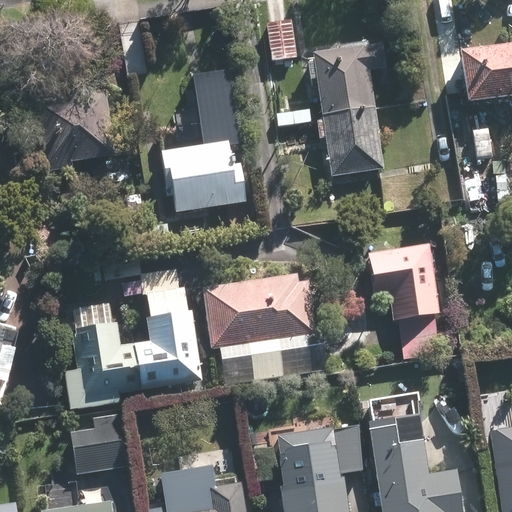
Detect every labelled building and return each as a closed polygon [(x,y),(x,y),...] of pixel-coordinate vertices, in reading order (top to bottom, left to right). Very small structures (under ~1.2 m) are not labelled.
[(461,108),(506,100),(510,124),(511,123),(511,46),(452,57),(461,108)] [(380,173),(364,74),(379,72),(376,50),(361,52),(361,48),(306,57),(327,182),(380,173)] [(203,147),(158,153),(163,186),(168,186),(173,214),(246,203),(241,166),(232,167),(229,148),(241,146),(229,72),(192,77),(203,147)] [(33,113),(41,169),(112,159),(104,103),(33,113)] [(308,110),(272,115),(274,130),(310,125),(308,110)] [(145,191),(115,197),(120,222),(150,216),(145,191)] [(172,225),(135,230),(138,247),(174,242),(172,225)] [(400,358),(437,353),(433,320),(439,319),(434,279),(442,279),(438,248),(360,258),(365,304),(382,302),(385,325),(396,324),(400,358)] [(135,278),(139,299),(179,293),(175,271),(135,278)] [(199,291),(205,351),(215,350),(311,339),(305,279),(199,291)] [(139,324),(143,349),(117,353),(113,332),(65,340),(76,406),(198,386),(187,315),(182,316),(179,293),(139,299),(143,323),(139,324)] [(311,339),(215,350),(220,391),(325,379),(321,338),(311,339)] [(0,391),(1,392),(9,357),(0,354),(0,391)] [(90,434),(69,437),(74,476),(127,468),(120,416),(88,420),(90,434)] [(419,478),(410,421),(362,429),(374,511),(456,511),(451,473),(419,478)] [(274,440),(276,456),(268,457),(276,511),(341,511),(336,477),(361,473),(354,428),(274,440)] [(511,511),(511,431),(484,435),(494,511),(511,511)] [(241,511),(238,487),(208,492),(205,473),(157,480),(162,510),(146,511),(241,511)]
